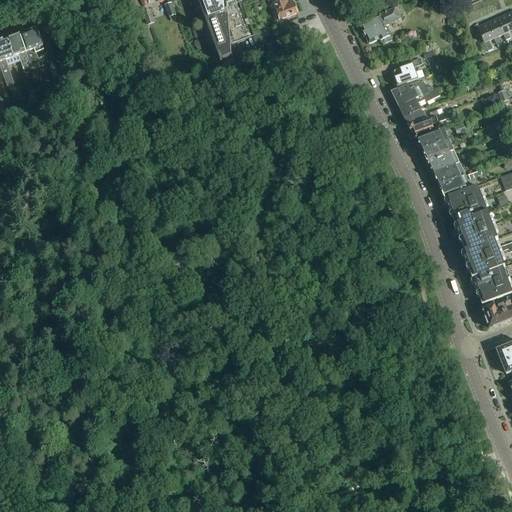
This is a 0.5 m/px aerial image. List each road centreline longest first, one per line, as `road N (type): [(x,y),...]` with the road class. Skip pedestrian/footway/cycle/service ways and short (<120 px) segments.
road 1 (tertiary): [(320,0),(407,181),(465,349)]
road 2 (track): [(503,452),(338,508)]
road 3 (tertiary): [(465,349),(511,476)]
